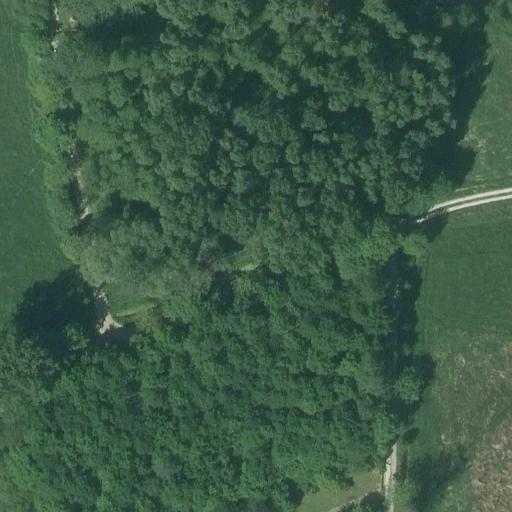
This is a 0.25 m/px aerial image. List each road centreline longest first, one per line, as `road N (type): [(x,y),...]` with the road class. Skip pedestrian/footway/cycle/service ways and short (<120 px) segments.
road 1 (track): [(45,0),(98,347)]
road 2 (track): [(98,347),(401,236)]
road 3 (track): [(401,236),(389,511)]
road 4 (track): [(401,236),(419,212),(511,199)]
